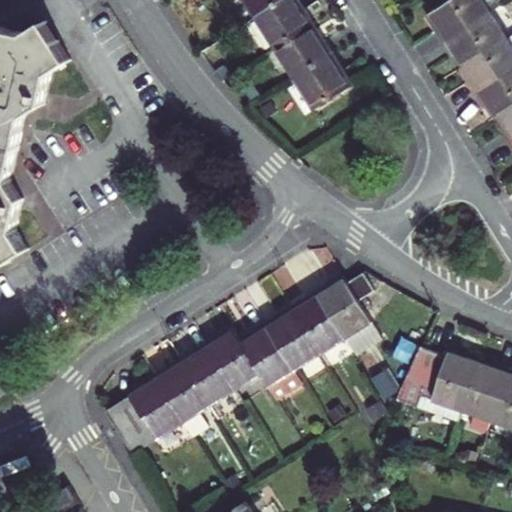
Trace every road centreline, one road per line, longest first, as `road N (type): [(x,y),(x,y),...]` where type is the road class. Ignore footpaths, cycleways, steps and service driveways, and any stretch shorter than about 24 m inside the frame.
road 1 (residential): [(64,403),(96,353),(259,249),(299,194)]
road 2 (residential): [(133,0),(198,94),(299,194)]
road 3 (residential): [(445,141),(356,0)]
road 4 (residential): [(378,251),(511,322)]
road 5 (residential): [(129,511),(64,403)]
